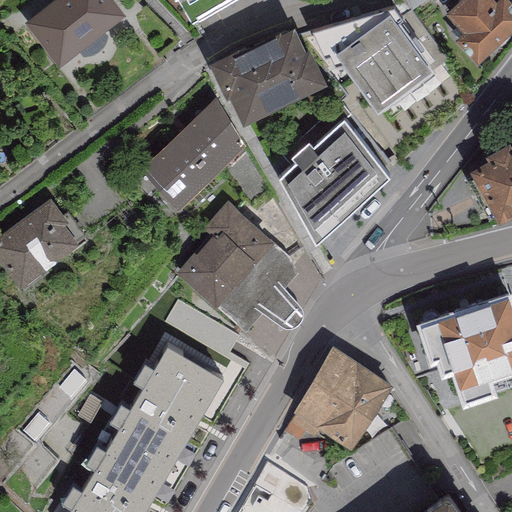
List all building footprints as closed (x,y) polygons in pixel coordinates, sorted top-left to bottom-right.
[(108,0),(61,0),(24,29),(58,73),(78,58),(104,39),(125,22),(108,0)] [(181,0),(190,14),(201,7),(198,2),(201,0),(181,0)] [(378,0),(312,23),(323,48),(329,45),(334,55),(342,52),(378,105),(445,54),(405,0),(378,0)] [(511,0),(451,0),(446,5),(463,24),(455,31),(477,55),(511,21),(511,0)] [(231,56),(209,67),(226,102),(230,100),(243,127),(326,86),(310,54),(307,55),(293,29),(233,59),(231,56)] [(107,42),(104,39),(78,58),(83,62),(87,61),(90,61),(93,60),(96,59),(100,56),(102,55),(105,51),(107,47),(107,42)] [(215,99),(138,171),(177,209),(245,147),(215,99)] [(295,152),(279,166),(316,227),(388,159),(344,107),(314,136),(309,132),(292,146),(295,152)] [(509,145),(485,158),(487,162),(469,173),(498,226),(511,218),(511,147),(511,148),(509,145)] [(50,190),(0,227),(0,255),(19,281),(86,230),(68,206),(65,208),(50,190)] [(273,234),(231,195),(204,223),(210,229),(177,265),(243,327),(260,309),(282,285),(300,266),(270,238),(273,234)] [(511,277),(416,310),(428,345),(434,343),(439,356),(449,353),(506,334),(502,321),(511,317),(511,277)] [(282,285),(260,309),(284,323),(294,322),(299,316),(301,308),(300,302),(282,285)] [(511,317),(502,321),(506,334),(449,353),(462,392),(511,374),(511,317)] [(109,413),(105,420),(171,457),(230,360),(166,322),(151,347),(142,341),(125,368),(134,374),(127,386),(118,380),(102,408),(109,413)] [(392,386),(333,350),(289,421),(315,437),(319,432),(352,452),(392,386)] [(511,385),(452,417),(496,481),(511,472),(511,385)] [(138,511),(171,457),(105,420),(101,427),(94,423),(76,453),(84,458),(79,467),(72,463),(55,492),(63,497),(53,511),(138,511)] [(461,493),(451,478),(444,477),(398,511),(480,511),(470,494),(461,493)]
